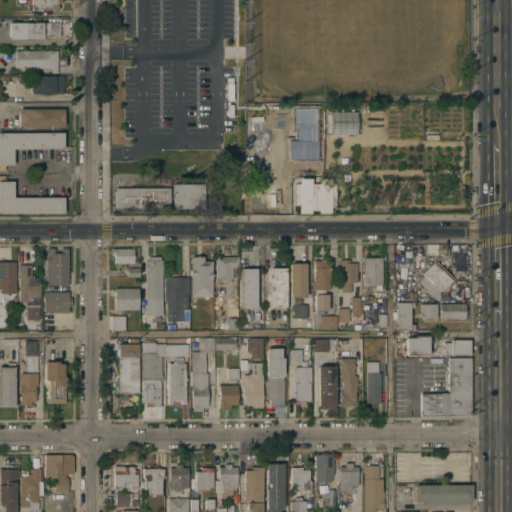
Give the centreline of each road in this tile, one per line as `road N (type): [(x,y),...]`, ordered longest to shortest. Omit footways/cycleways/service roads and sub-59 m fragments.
road 1 (tertiary): [(0,231),(463,228),(511,221)]
road 2 (residential): [(0,440),(511,439)]
road 3 (residential): [(93,0),(93,511)]
road 4 (primary): [(500,143),(499,0)]
